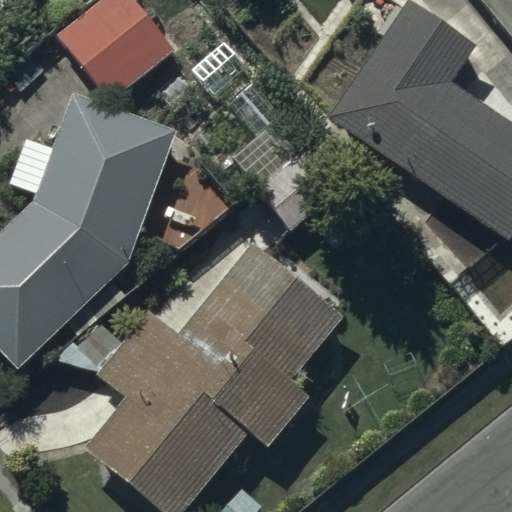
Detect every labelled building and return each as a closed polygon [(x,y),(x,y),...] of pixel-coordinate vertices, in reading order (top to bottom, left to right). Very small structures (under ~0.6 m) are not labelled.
[(124,0),(107,0),(56,41),(110,109),(172,59),(124,0)] [(473,56),(407,11),(328,127),(510,250),(511,246),(511,134),(448,91),(473,56)] [(129,274),(171,141),(69,107),(53,157),(24,147),(8,195),(34,204),(31,213),(0,243),(0,359),(19,378),(68,330),(78,342),(125,302),(113,290),(129,274)] [(307,155),(256,193),(289,239),(340,202),(307,155)] [(338,330),(223,234),(98,385),(122,405),(79,457),(144,511),(189,511),(246,445),(265,461),(309,408),(287,391),(338,330)]
